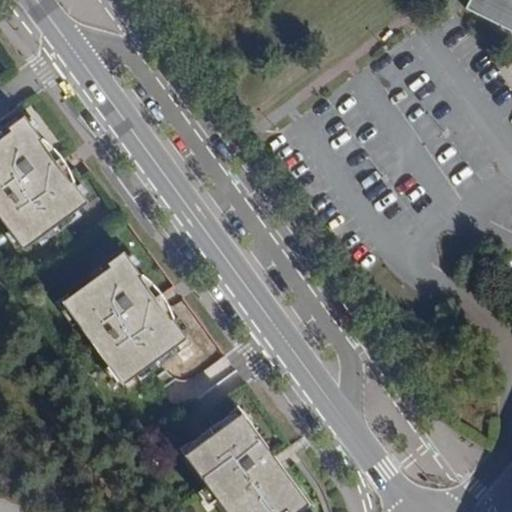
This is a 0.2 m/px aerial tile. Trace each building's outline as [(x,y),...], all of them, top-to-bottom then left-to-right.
[(511,0),(480,0),(473,15),(511,33),(511,0)] [(88,202),(65,170),(59,175),(53,166),(58,161),(24,114),(7,126),(10,130),(0,137),(0,215),(25,249),(88,202)] [(65,170),(58,161),(53,166),(59,175),(65,170)] [(188,338),(164,306),(158,311),(152,302),(158,297),(124,251),(108,263),(110,267),(63,302),(123,385),(147,368),(188,338)] [(164,306),(158,297),(152,302),(158,311),(164,306)] [(264,461),(272,455),(241,412),(206,438),(184,454),(207,485),(198,492),(208,505),(216,498),(226,511),(299,511),(309,505),(284,470),(281,472),(275,463),(270,468),(264,461)] [(280,465),(272,455),(264,461),(270,468),(275,463),(281,472),(284,470),(280,465)]
